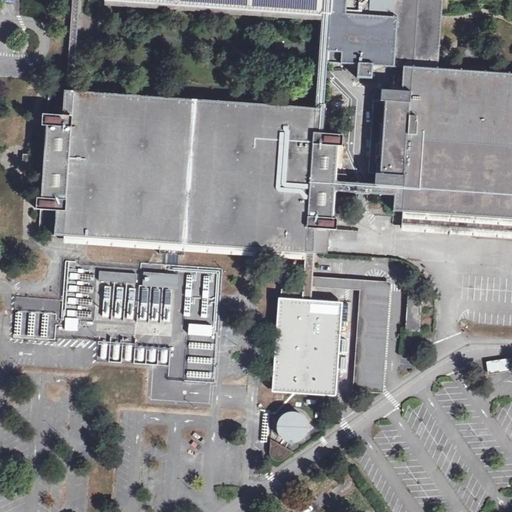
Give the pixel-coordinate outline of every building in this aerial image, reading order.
[(72,0),(66,92),(73,92),(79,0),(104,0),(105,0),(106,1),(323,16),(332,17),(328,63),(403,68),(439,69),(458,26),(455,0),(72,0)] [(323,16),(106,1),(105,8),(323,23),(323,16)] [(332,17),(323,16),(323,23),(317,109),(325,110),(328,63),(332,17)] [(511,74),(439,69),(403,68),(402,92),(382,91),(381,102),(385,103),(381,175),(376,175),(375,185),(374,196),(394,197),(394,212),(511,220),(511,74)] [(66,92),(49,91),(48,115),(44,115),(43,127),(47,127),(45,157),(44,170),(42,199),(38,199),(37,210),(41,210),(40,236),(305,254),(315,255),(317,230),(327,231),(337,231),(338,220),(334,220),(336,193),(347,194),(347,183),(347,176),(343,175),(345,147),(343,147),(344,136),(324,135),(325,110),(317,109),(73,92),(66,92)] [(44,170),(45,157),(24,156),(23,168),(44,170)] [(375,185),(347,183),(347,194),(374,196),(375,185)] [(317,230),(315,255),(326,255),(327,231),(317,230)] [(167,264),(178,263),(178,253),(167,253),(167,264)] [(315,255),(305,254),(301,303),(312,303),(313,287),(314,279),(315,255)] [(68,281),(77,280),(77,285),(96,284),(95,271),(77,272),(77,261),(67,261),(68,281)] [(213,381),(216,273),(140,271),(140,272),(98,271),(97,289),(103,289),(102,321),(134,322),(134,336),(170,337),(170,348),(187,348),(186,380),(213,381)] [(314,279),(313,287),(363,290),(359,340),(385,342),(390,284),(314,279)] [(424,289),(413,289),(410,331),(421,332),(424,289)] [(14,311),(14,339),(57,340),(57,299),(47,299),(46,312),(14,311)] [(342,305),(312,303),(301,303),(281,301),(274,392),(335,396),(342,305)] [(67,310),(65,332),(87,334),(89,313),(67,310)] [(403,333),(402,348),(413,349),(414,334),(403,333)] [(385,342),(359,340),(356,391),(382,393),(385,342)] [(137,346),(137,361),(167,361),(167,347),(137,346)] [(511,360),(489,364),(491,375),(511,371),(511,360)] [(300,414),(293,412),(291,412),(286,413),(282,416),(279,419),(276,427),(276,431),(277,436),(281,441),(285,444),(291,445),(295,445),(303,442),(307,438),(309,430),(309,427),(308,422),(305,418),(303,416),(300,414)] [(283,461),(294,453),(271,441),(271,454),(273,459),(275,460),(278,462),(283,461)]
